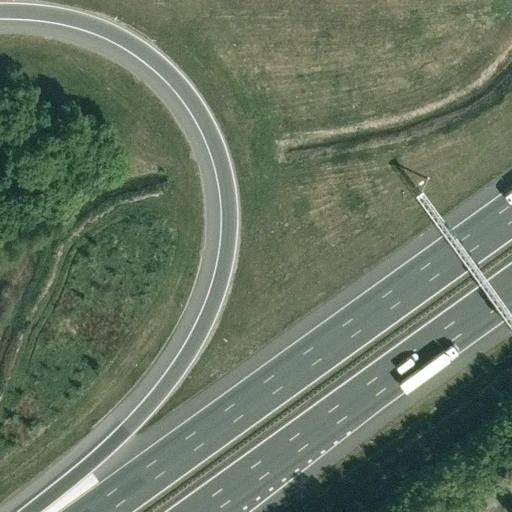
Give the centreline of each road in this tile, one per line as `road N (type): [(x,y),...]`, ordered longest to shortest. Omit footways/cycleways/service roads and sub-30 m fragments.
road 1 (motorway): [(0,11),(86,24),(165,70),(213,138),(228,209),(218,290),(177,371),(99,456),(28,511)]
road 2 (motorway): [(511,212),(96,511)]
road 3 (motorway): [(205,511),(511,290)]
